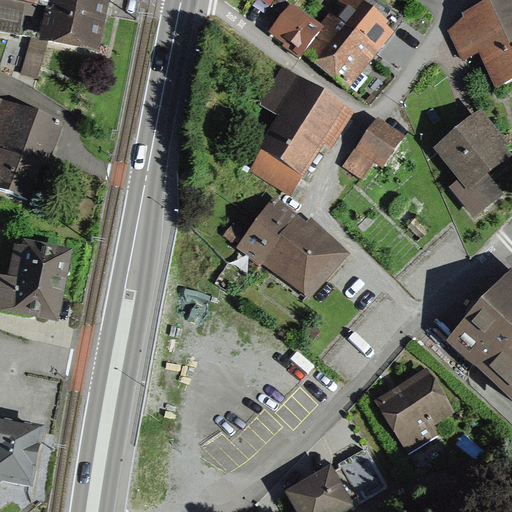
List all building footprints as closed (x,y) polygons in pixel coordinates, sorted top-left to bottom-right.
[(0,0),(0,29),(40,37),(48,6),(38,3),(38,0),(0,0)] [(110,0),(56,0),(48,41),(99,52),(110,0)] [(303,55),(348,90),(385,41),(394,30),(383,22),(389,19),(363,0),(338,0),(319,25),(323,28),(303,55)] [(466,18),(448,26),(465,60),(477,54),(494,89),(511,80),(511,0),(489,0),(463,13),(466,18)] [(303,55),(323,28),(319,25),(291,2),(270,30),(286,42),(284,45),(301,58),(303,55)] [(47,42),(32,38),(22,73),(37,77),(47,42)] [(355,114),(282,68),(260,103),(283,117),(249,170),(292,197),(325,146),(332,151),(355,114)] [(0,187),(32,200),(63,123),(2,100),(0,105),(0,187)] [(507,141),(480,109),(434,148),(460,180),(450,187),(474,216),(503,193),(486,172),(509,153),(502,145),(507,141)] [(377,117),(343,168),(362,180),(375,160),(384,166),(405,135),(377,117)] [(309,225),(275,197),(234,246),(261,268),(263,264),(311,302),(352,253),(313,220),(309,225)] [(0,309),(60,321),(74,250),(21,240),(13,282),(0,279),(0,309)] [(511,269),(448,339),(511,397),(511,269)] [(432,370),(378,403),(410,453),(438,436),(433,428),(458,412),(432,370)] [(0,477),(31,483),(40,428),(0,422),(0,477)] [(341,511),(353,505),(329,465),(284,491),(296,511),(341,511)]
